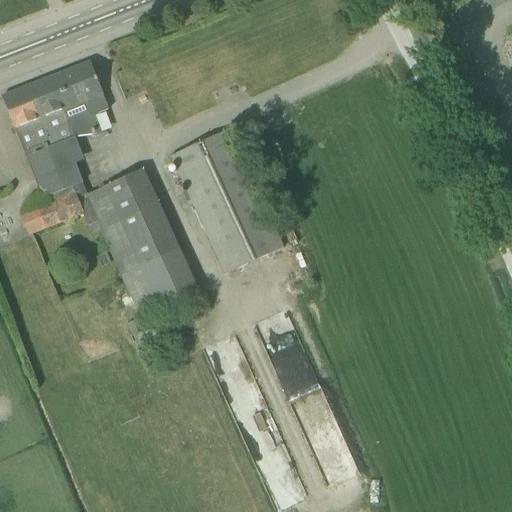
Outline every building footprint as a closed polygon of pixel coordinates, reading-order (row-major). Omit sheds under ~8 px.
[(473,0),(451,10),(458,27),(472,21),(471,17),(504,2),(503,0),(473,0)] [(441,37),(481,104),(498,94),(457,27),(441,37)] [(102,95),(103,95),(90,63),(1,98),(34,182),(39,180),(47,196),(45,197),(48,205),(19,216),(29,237),(83,216),(92,237),(101,234),(108,252),(96,257),(101,268),(113,263),(120,279),(179,252),(143,171),(86,196),(81,184),(82,183),(71,154),(53,161),(48,148),(74,137),(97,135),(90,118),(108,111),(102,95)] [(511,121),(506,113),(491,122),(511,157),(511,121)] [(170,158),(224,275),(282,249),(228,131),(170,158)] [(167,332),(158,312),(125,325),(133,346),(167,332)] [(291,464),(261,478),(277,511),(279,511),(307,499),(291,464)]
